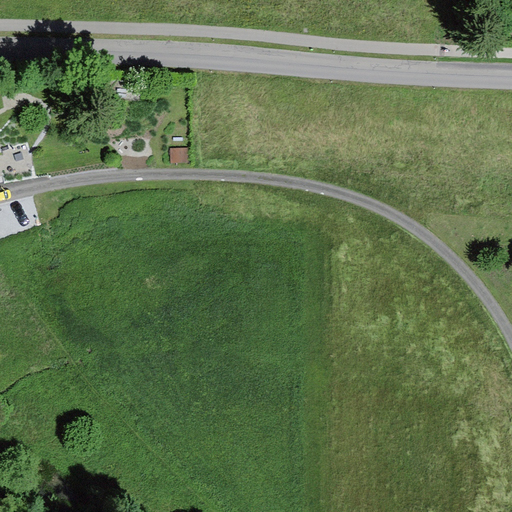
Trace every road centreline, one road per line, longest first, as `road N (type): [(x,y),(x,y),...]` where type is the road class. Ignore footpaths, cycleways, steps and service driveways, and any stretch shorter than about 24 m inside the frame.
road 1 (residential): [(0,197),(88,178),(199,175),(297,184),(363,204),(431,238),(480,287),(511,335)]
road 2 (tertiary): [(511,77),(0,50)]
